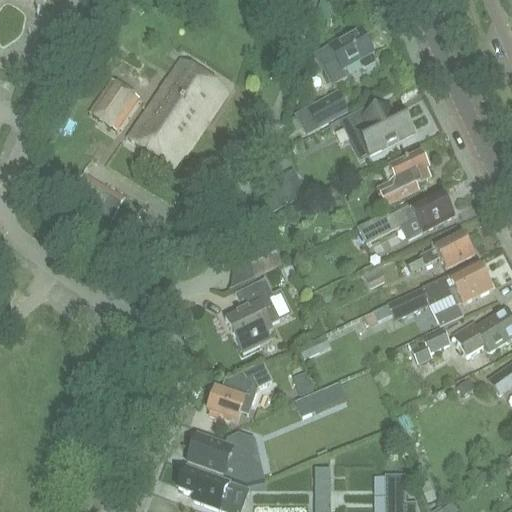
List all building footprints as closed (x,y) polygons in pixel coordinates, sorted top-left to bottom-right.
[(329,49),(315,57),(332,87),(346,79),(342,72),(351,67),(359,63),(362,69),(365,71),(375,66),(375,62),(371,56),(373,55),(372,53),(374,50),(370,44),(367,44),(360,31),(351,35),(329,48),(329,49)] [(171,170),(225,93),(180,63),(128,141),(171,170)] [(111,83),(90,115),(116,132),(137,101),(111,83)] [(368,119),(364,112),(350,119),(370,158),(413,136),(400,111),(391,116),(388,109),(368,119)] [(397,184),(382,191),(377,194),(386,212),(419,197),(415,188),(432,180),(420,156),(391,170),(397,184)] [(272,185),(285,209),(306,199),(293,174),(272,185)] [(72,197),(113,222),(125,201),(84,177),(72,197)] [(453,219),(453,218),(454,215),(451,208),(447,207),(442,197),(426,205),(425,203),(410,211),(409,209),(389,219),(387,216),(358,231),(366,248),(406,227),(413,240),(453,219)] [(435,251),(420,259),(406,266),(411,276),(440,261),(446,272),(473,258),(462,236),(446,245),(444,240),(432,246),(435,251)] [(255,282),(273,273),(281,269),(271,249),(245,262),(248,268),(233,275),(230,293),(231,293),(255,281),(255,282)] [(457,310),(463,307),(463,308),(492,293),(477,265),(449,281),(441,284),(440,283),(387,308),(387,309),(372,316),(378,326),(392,318),(395,325),(451,298),(457,310)] [(363,276),(371,292),(384,285),(376,269),(363,276)] [(259,305),(268,301),(262,289),(237,301),(243,313),(224,322),(241,357),(260,348),(257,341),(273,334),(259,305)] [(460,322),(455,310),(433,320),(439,332),(460,322)] [(511,322),(506,313),(478,331),(474,325),(452,338),(467,362),(486,350),(489,356),(511,342),(511,322)] [(422,342),(424,347),(420,350),(418,345),(409,350),(418,369),(432,362),(429,357),(450,348),(443,332),(422,342)] [(324,338),(298,351),(304,363),(330,350),(324,338)] [(214,393),(207,414),(211,416),(209,419),(220,423),(222,419),(238,425),(243,410),(252,413),(259,392),(273,386),(264,366),(230,382),(227,381),(222,395),(214,393)] [(511,368),(489,384),(499,399),(511,389),(511,368)] [(281,396),(264,404),(270,417),(286,409),(281,396)] [(28,511),(52,444),(0,426),(0,511),(28,511)] [(198,440),(188,467),(240,485),(256,484),(265,482),(261,467),(245,470),(255,443),(239,437),(236,445),(228,442),(225,449),(198,440)] [(179,493),(196,499),(194,504),(214,511),(229,511),(238,489),(187,471),(179,493)]
